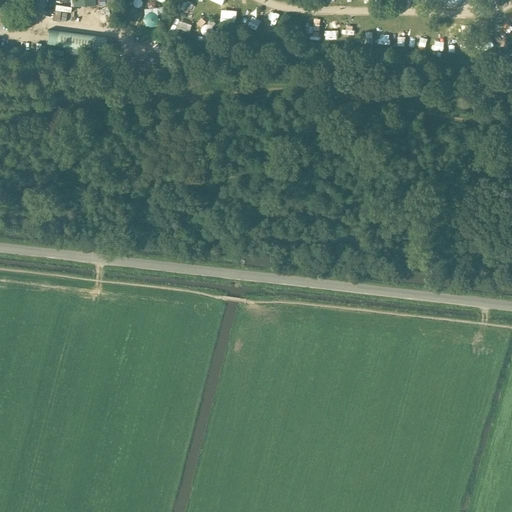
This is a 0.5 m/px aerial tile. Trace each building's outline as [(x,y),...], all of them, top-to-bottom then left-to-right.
[(186,1),(183,12),(191,14),(194,3),(186,1)] [(157,8),(145,8),(146,18),(158,17),(157,8)] [(236,23),(236,9),(221,10),(221,23),(236,23)] [(244,23),(252,26),(258,13),(250,9),(244,23)] [(178,27),(189,32),(192,25),(182,21),(178,27)] [(106,38),(47,29),(45,44),(104,52),(106,38)] [(326,40),(334,40),(334,32),(327,31),(326,40)]
